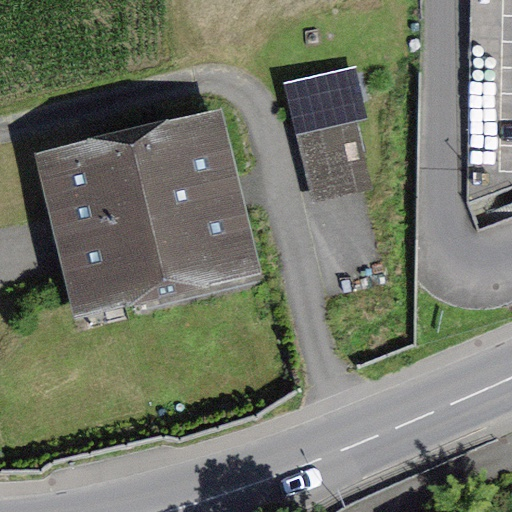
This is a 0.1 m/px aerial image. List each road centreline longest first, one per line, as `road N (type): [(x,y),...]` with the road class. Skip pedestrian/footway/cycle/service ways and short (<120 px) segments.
road 1 (unknown): [(353,445),(258,111),(245,92),(189,83),(0,126)]
road 2 (tertiary): [(511,377),(168,511)]
